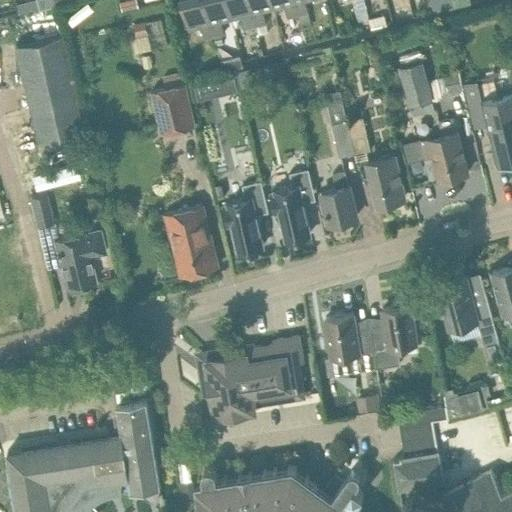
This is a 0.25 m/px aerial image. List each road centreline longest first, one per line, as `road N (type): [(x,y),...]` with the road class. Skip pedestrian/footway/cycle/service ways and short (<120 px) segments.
road 1 (residential): [(156,314),(511,219)]
road 2 (residential): [(156,314),(176,435),(186,447),(202,453),(375,425)]
road 3 (residential): [(156,314),(0,356)]
